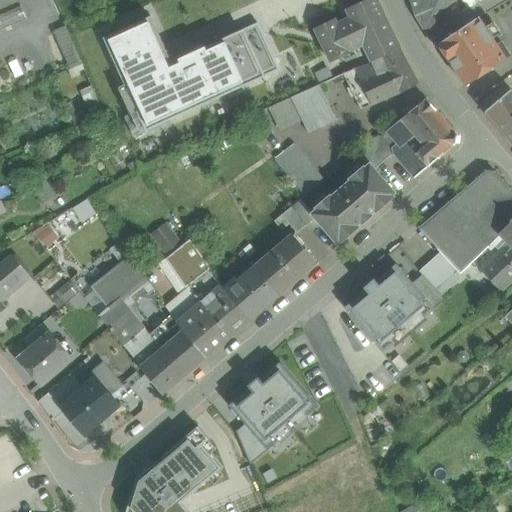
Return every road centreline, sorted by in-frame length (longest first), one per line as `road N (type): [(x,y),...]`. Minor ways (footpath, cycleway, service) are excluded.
road 1 (residential): [(79,491),(488,142)]
road 2 (residential): [(395,0),(407,31),(488,142)]
